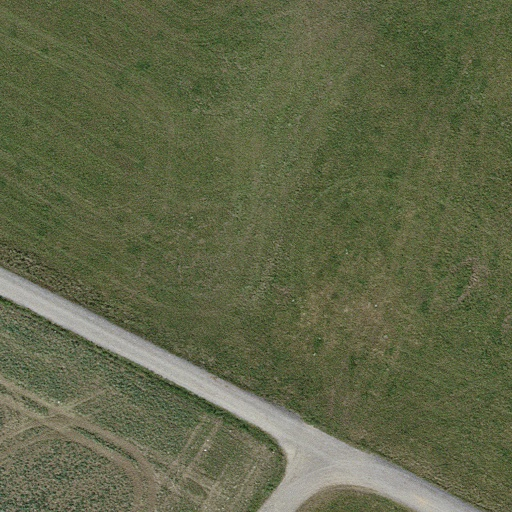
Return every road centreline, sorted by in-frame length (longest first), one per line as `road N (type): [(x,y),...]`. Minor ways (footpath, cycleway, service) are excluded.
road 1 (track): [(326,444),(0,277)]
road 2 (track): [(455,511),(326,444)]
